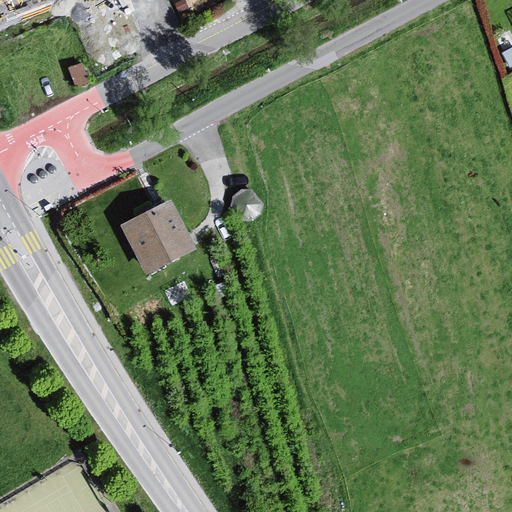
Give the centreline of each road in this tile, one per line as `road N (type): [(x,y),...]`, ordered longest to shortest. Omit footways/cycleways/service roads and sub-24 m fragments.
road 1 (residential): [(59,123),(91,172),(103,172),(427,0)]
road 2 (tertiary): [(0,215),(183,511)]
road 3 (residential): [(59,123),(299,0)]
